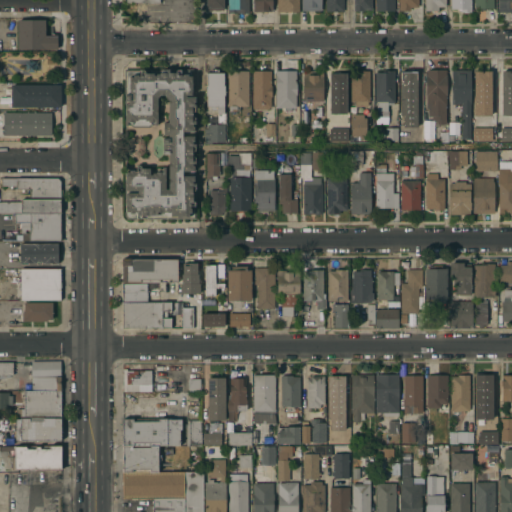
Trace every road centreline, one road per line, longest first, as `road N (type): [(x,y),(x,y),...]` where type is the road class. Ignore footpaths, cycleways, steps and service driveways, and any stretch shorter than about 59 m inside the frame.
road 1 (residential): [(511,343),(0,345)]
road 2 (residential): [(511,39),(89,40)]
road 3 (residential): [(511,239),(90,241)]
road 4 (secondary): [(90,162),(88,0)]
road 5 (secondary): [(90,346),(90,215)]
